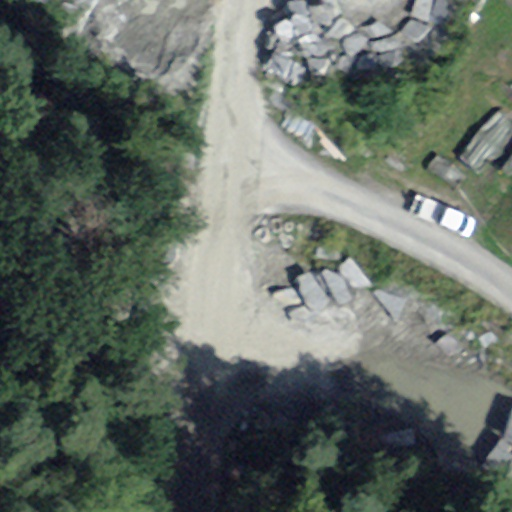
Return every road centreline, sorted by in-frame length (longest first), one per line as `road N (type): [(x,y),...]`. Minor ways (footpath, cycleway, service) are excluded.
road 1 (track): [(207,511),(244,163)]
road 2 (track): [(244,163),(403,193),(511,291)]
road 3 (track): [(244,163),(274,0)]
